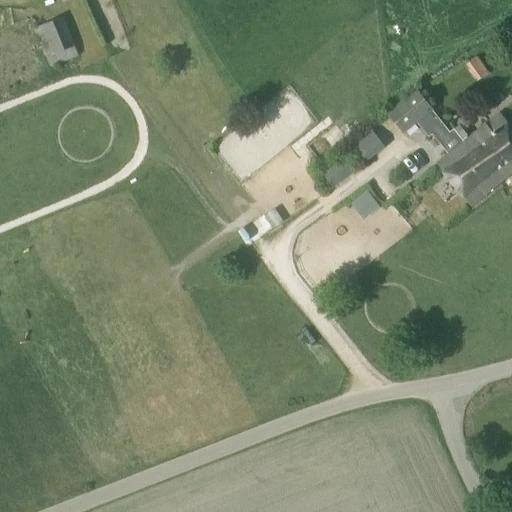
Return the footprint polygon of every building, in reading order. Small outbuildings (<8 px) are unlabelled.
[(78,57),(61,18),(33,30),(49,68),(78,57)] [(485,47),(471,53),(480,75),(493,70),(485,47)] [(431,110),(415,91),(387,114),(403,133),(418,121),(430,136),(434,134),(450,154),(437,165),(471,207),(500,183),(494,174),(501,168),(488,152),(479,159),(472,151),(470,153),(462,144),(452,131),(451,131),(449,133),(431,110)] [(511,131),(499,115),(462,144),(470,153),(472,151),(479,159),(488,152),(501,168),(494,174),(500,183),(511,173),(511,131)] [(374,156),(360,137),(348,147),(363,165),(374,156)] [(332,188),(343,180),(333,166),(321,174),(332,188)]
